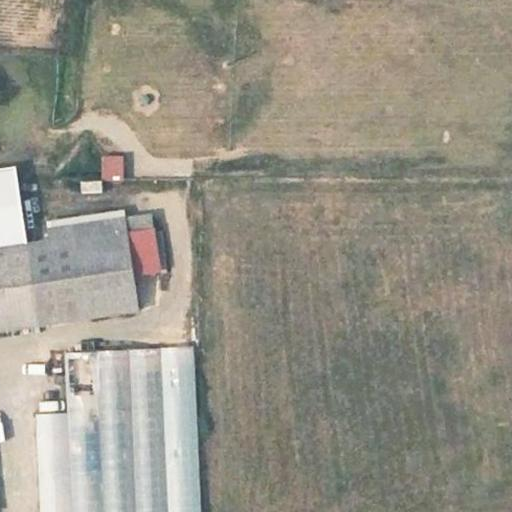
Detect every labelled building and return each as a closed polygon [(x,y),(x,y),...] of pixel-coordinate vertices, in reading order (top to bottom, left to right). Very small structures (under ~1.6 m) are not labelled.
[(104,155),(104,179),(127,179),(127,155),(104,155)] [(0,240),(27,237),(17,166),(0,168),(0,240)] [(83,181),(83,192),(106,192),(106,181),(83,181)] [(124,223),(122,203),(45,213),(48,234),(125,223),(124,223)] [(156,264),(150,219),(124,223),(125,223),(131,268),(156,264)] [(131,268),(125,223),(48,234),(27,237),(0,240),(0,322),(136,304),(131,268)] [(40,413),(42,511),(204,511),(199,346),(67,350),(69,412),(40,413)]
